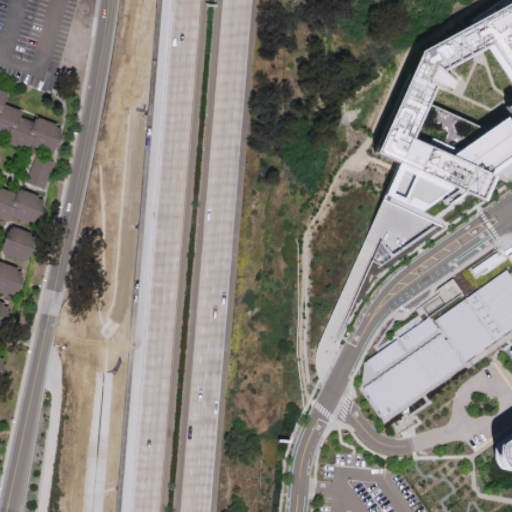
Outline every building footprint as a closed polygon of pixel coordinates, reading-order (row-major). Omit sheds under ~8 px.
[(373,150),(419,46),(501,0),(511,0),(511,141),(476,165),(495,173),(492,179),(484,198),(457,186),(421,210),(384,193),(395,168),(398,160),(373,150)] [(58,155),(32,146),(32,149),(7,141),(9,135),(0,131),(0,82),(17,88),(13,101),(29,107),(26,117),(39,121),(40,119),(67,127),(58,155)] [(44,188),(26,181),(35,154),(53,160),(44,188)] [(0,186),(20,194),(22,189),(47,197),(46,199),(38,225),(17,218),(16,222),(0,217),(0,186)] [(24,260),(0,251),(0,236),(4,226),(33,236),(24,260)] [(0,259),(23,268),(12,296),(0,291),(0,259)] [(434,318),(506,269),(511,277),(511,328),(384,417),(363,386),(443,331),(434,318)] [(0,328),(8,304),(0,300),(0,328)] [(428,315),(437,327),(407,349),(398,337),(428,315)] [(366,360),(396,339),(404,351),(374,372),(366,360)] [(511,349),(510,351),(511,353),(511,428),(490,445),(490,453),(492,460),(496,466),(499,467),(511,469),(511,349)]
